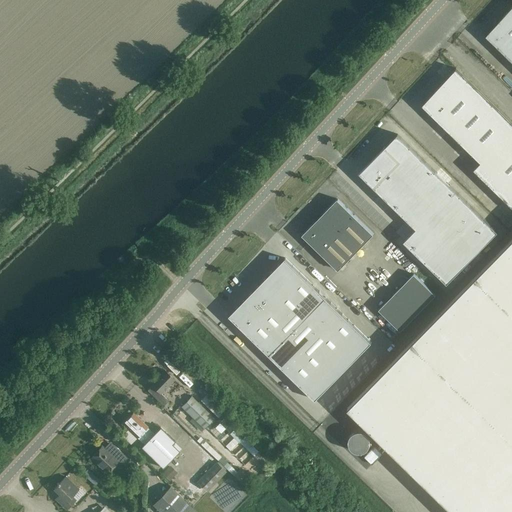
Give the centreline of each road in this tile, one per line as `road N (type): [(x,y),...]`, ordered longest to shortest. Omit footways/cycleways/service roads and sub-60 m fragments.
road 1 (unclassified): [(0,485),(442,0)]
road 2 (unknown): [(295,429),(166,303)]
